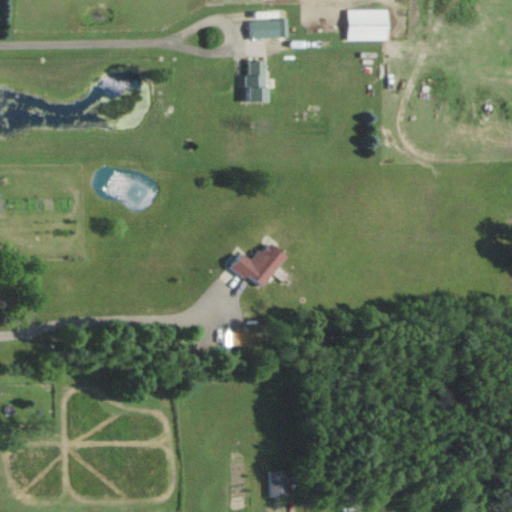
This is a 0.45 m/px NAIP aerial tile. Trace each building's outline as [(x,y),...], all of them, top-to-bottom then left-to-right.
[(336,39),(355,39),(355,15),(336,15),(336,39)] [(267,19),(240,19),(240,36),(267,36),(267,19)] [(234,100),(256,100),(256,59),(234,59),(234,100)] [(232,258),(224,251),(213,262),(238,287),(268,258),(251,240),(232,258)] [(273,274),(264,266),(258,273),(267,281),(273,274)] [(246,470),(246,496),(265,496),(265,470),(246,470)]
